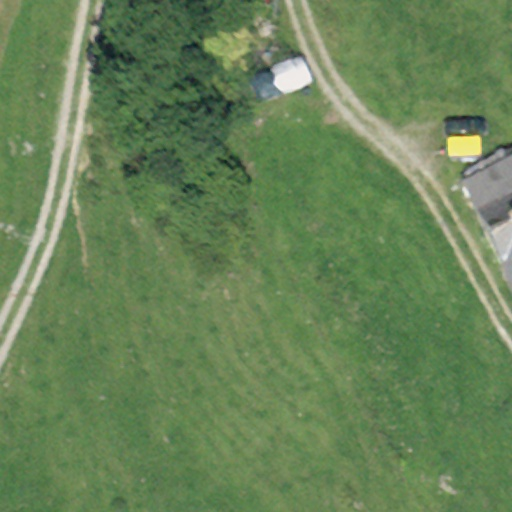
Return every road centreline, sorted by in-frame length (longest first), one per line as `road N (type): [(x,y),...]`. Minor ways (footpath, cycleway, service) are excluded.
road 1 (track): [(297,0),(349,93),(429,177),(511,333)]
road 2 (track): [(0,354),(50,252),(95,0)]
